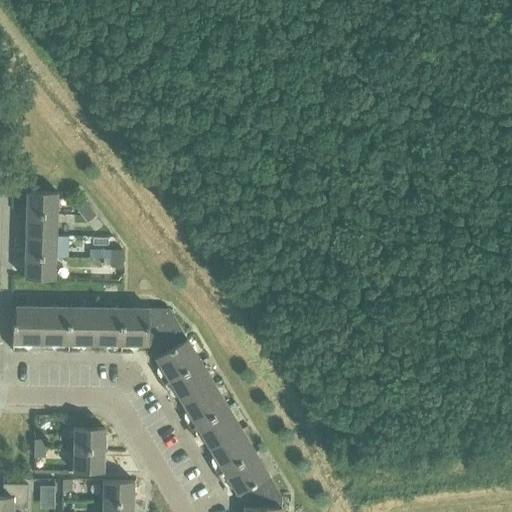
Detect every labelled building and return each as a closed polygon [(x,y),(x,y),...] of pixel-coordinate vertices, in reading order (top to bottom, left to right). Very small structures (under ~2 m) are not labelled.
[(27,213),(57,214),(58,192),(27,191),(27,213)] [(84,215),(92,208),(87,202),(78,208),(84,215)] [(92,208),(84,215),(89,221),(98,215),(92,208)] [(57,214),(27,213),(26,234),(57,235),(57,214)] [(57,235),(26,234),(26,255),(56,256),(57,235)] [(113,258),(124,258),(125,249),(113,249),(113,258)] [(56,256),(26,255),(25,278),(55,278),(56,256)] [(124,258),(113,258),(112,267),(123,268),(124,258)] [(42,343),(43,306),(16,306),(16,322),(13,322),(13,350),(27,350),(27,343),(42,343)] [(43,306),(42,343),(57,343),(57,351),(69,351),(69,307),(43,306)] [(96,307),(69,307),(69,351),(80,351),(80,344),(95,344),(96,307)] [(122,307),(96,307),(95,344),(110,344),(110,352),(121,352),(122,307)] [(149,308),(122,307),(121,352),(132,352),(133,344),(148,345),(149,308)] [(149,308),(148,345),(154,354),(185,335),(169,308),(149,308)] [(185,335),(154,354),(164,370),(157,374),(161,381),(199,358),(185,335)] [(199,358),(161,381),(169,394),(175,390),(181,399),(212,380),(199,358)] [(212,380),(181,399),(189,412),(182,416),(188,426),(226,403),(212,380)] [(226,403),(188,426),(194,436),(200,432),(208,445),(240,426),(226,403)] [(253,448),(240,426),(208,445),(216,458),(209,461),(215,471),(253,448)] [(73,449),(104,450),(105,427),(74,427),(73,449)] [(35,439),(35,448),(46,448),(46,439),(35,439)] [(46,448),(35,448),(34,457),(45,457),(46,448)] [(253,448),(215,471),(221,481),(227,477),(236,491),(268,472),(253,448)] [(104,450),(73,449),(73,471),(104,472),(104,450)] [(282,496),(268,472),(236,491),(245,506),(281,507),(282,496)] [(63,479),(63,490),(74,490),(74,479),(63,479)] [(103,480),(103,502),(134,503),(134,480),(103,480)] [(0,511),(12,511),(12,508),(28,508),(28,484),(3,484),(3,496),(0,495),(0,511)] [(40,485),(40,497),(54,497),(54,486),(40,485)] [(103,502),(102,511),(133,511),(134,503),(103,502)]
